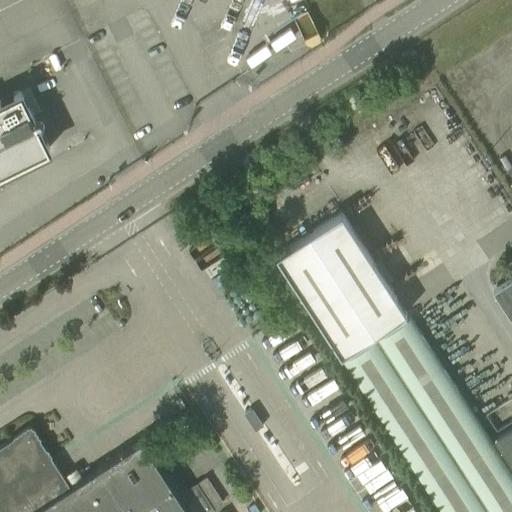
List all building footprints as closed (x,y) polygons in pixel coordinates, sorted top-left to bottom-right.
[(0,0),(0,7),(15,0),(37,0),(38,13),(67,11),(88,0),(0,0)] [(0,171),(49,148),(21,90),(0,100),(0,171)] [(276,255),(341,354),(405,312),(340,213),(276,255)] [(496,284),(493,286),(511,313),(511,312),(511,273),(497,283),(496,284)] [(511,511),(511,471),(411,315),(343,359),(442,511),(511,511)] [(251,406),(243,411),(254,428),(262,422),(251,406)] [(0,511),(189,511),(152,455),(141,438),(70,484),(31,424),(0,444),(0,511)] [(511,464),(511,425),(494,437),(511,464)]
